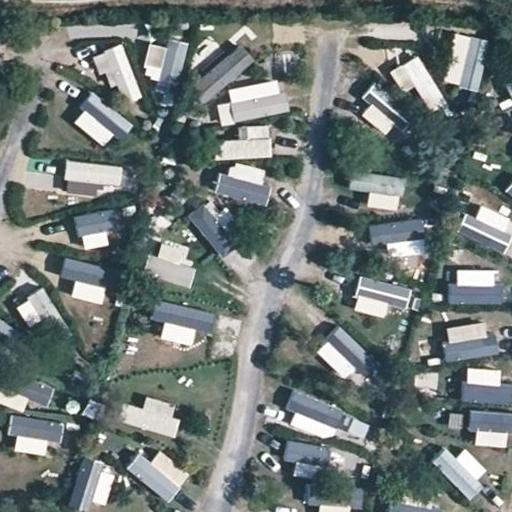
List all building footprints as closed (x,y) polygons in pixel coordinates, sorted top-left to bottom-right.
[(452,23),(447,77),(473,79),(478,25),(452,23)] [(164,30),(155,83),(181,87),(189,34),(164,30)] [(511,34),(508,33),(483,81),(506,93),(511,80),(511,34)] [(243,34),(197,63),(211,85),(257,56),(243,34)] [(390,49),(422,104),(445,91),(413,36),(390,49)] [(100,50),(127,107),(151,96),(124,39),(100,50)] [(274,81),(223,100),(232,124),(283,105),(274,81)] [(72,102),(115,147),(134,129),(91,83),(72,102)] [(366,102),(413,144),(431,125),(383,83),(366,102)] [(214,156),(278,161),(280,135),(217,130),(214,156)] [(60,177),(123,182),(125,156),(62,150),(60,177)] [(360,178),(423,178),(424,152),(360,152),(360,178)] [(208,195),(271,200),(274,174),(211,169),(208,195)] [(27,190),(57,188),(56,172),(26,174),(27,190)] [(469,207),(509,256),(511,253),(511,218),(489,191),(469,207)] [(373,245),(433,223),(424,199),(364,220),(373,245)] [(184,218),(226,266),(246,248),(204,201),(184,218)] [(70,249),(132,233),(125,207),(63,224),(70,249)] [(145,234),(181,286),(203,271),(167,219),(145,234)] [(409,304),(369,256),(349,273),(389,321),(409,304)] [(244,258),(231,263),(239,284),(252,279),(244,258)] [(71,262),(68,280),(81,282),(78,298),(113,304),(119,269),(71,262)] [(86,310),(34,274),(19,295),(71,331),(86,310)] [(451,302),(511,302),(511,276),(451,276),(451,302)] [(497,312),(438,334),(447,358),(506,337),(497,312)] [(54,345),(0,322),(0,350),(43,369),(54,345)] [(198,328),(135,335),(138,361),(201,354),(198,328)] [(378,362),(321,336),(310,360),(368,386),(378,362)] [(511,360),(463,361),(464,387),(511,386),(511,360)] [(54,379),(0,371),(0,397),(51,405),(54,379)] [(437,394),(438,372),(413,371),(412,394),(437,394)] [(355,402),(293,387),(287,413),(348,428),(355,402)] [(511,392),(454,396),(455,422),(511,418),(511,392)] [(182,394),(119,394),(119,421),(182,421),(182,394)] [(58,414),(0,414),(0,440),(58,440),(58,414)] [(169,474),(121,433),(104,452),(151,494),(169,474)] [(479,492),(448,437),(425,450),(456,505),(479,492)] [(279,467),(333,472),(336,447),(282,441),(279,467)] [(0,507),(0,508),(16,456),(0,450),(0,507)] [(43,511),(48,511),(66,463),(41,454),(23,505),(43,511)] [(116,511),(121,510),(102,460),(78,469),(94,511),(116,511)] [(312,511),(336,511),(365,491),(349,470),(306,502),(312,511)] [(410,511),(413,484),(387,482),(384,511),(410,511)]
